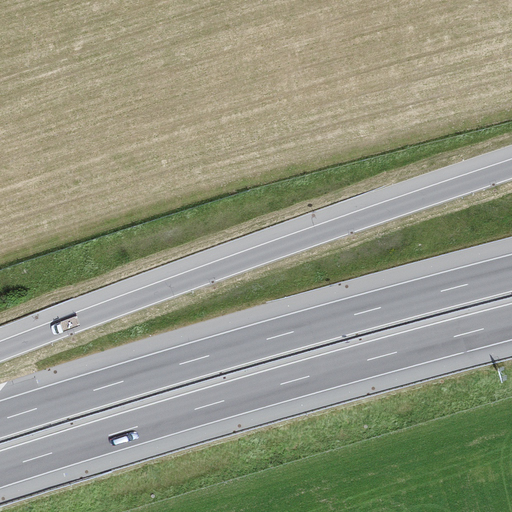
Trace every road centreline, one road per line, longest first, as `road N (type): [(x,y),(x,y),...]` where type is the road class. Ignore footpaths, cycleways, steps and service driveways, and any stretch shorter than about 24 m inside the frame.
road 1 (motorway): [(511,167),(0,350)]
road 2 (motorway): [(511,271),(0,419)]
road 3 (motorway): [(0,468),(511,321)]
